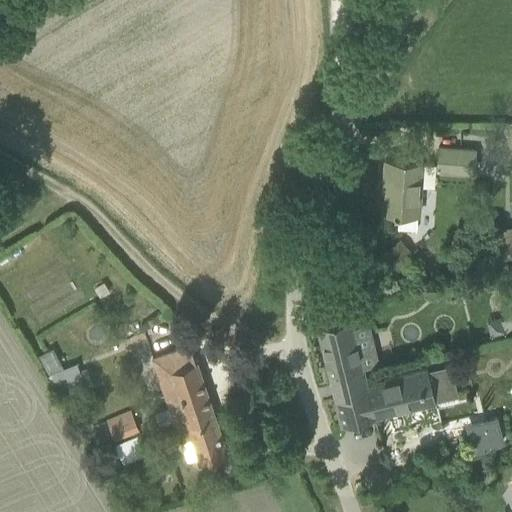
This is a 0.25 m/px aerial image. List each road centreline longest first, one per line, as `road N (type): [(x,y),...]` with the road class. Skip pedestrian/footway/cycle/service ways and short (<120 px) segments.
road 1 (unclassified): [(351,511),(294,354),(292,309),(302,214),(347,96)]
road 2 (track): [(67,195),(97,213),(133,261),(204,312),(294,354)]
road 3 (unclassified): [(421,0),(347,96)]
